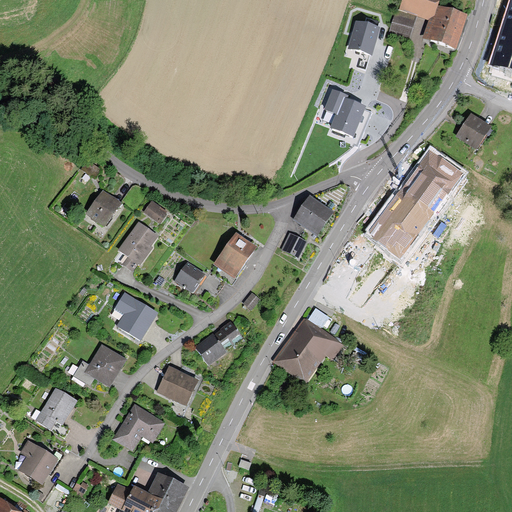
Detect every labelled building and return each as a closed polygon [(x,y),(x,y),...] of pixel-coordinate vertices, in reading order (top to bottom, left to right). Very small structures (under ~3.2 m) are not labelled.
[(455,47),(466,15),(436,6),(437,0),(404,0),(401,11),(398,10),(391,32),(409,37),(416,14),(430,19),(424,37),(455,47)] [(511,0),(510,0),(491,63),(511,69),(511,0)] [(379,28),(357,22),(349,47),(372,54),(379,28)] [(347,96),(333,91),(326,109),(337,113),(332,126),(355,135),(366,106),(346,99),(347,96)] [(477,148),(490,127),(471,114),(458,136),(477,148)] [(462,174),(431,151),(371,232),(401,255),(462,174)] [(87,214),(104,226),(122,203),(105,190),(87,214)] [(311,195),(293,220),(316,236),(334,211),(311,195)] [(159,224),(168,210),(152,200),(143,213),(159,224)] [(159,236),(139,222),(118,250),(128,257),(123,264),(133,272),(138,265),(140,267),(153,249),(151,247),(159,236)] [(215,264),(234,277),(256,247),(237,233),(215,264)] [(306,242),(290,234),(282,249),(298,257),(306,242)] [(175,283),(190,294),(201,280),(186,268),(175,283)] [(141,340),(158,313),(124,292),(113,310),(124,316),(118,326),(141,340)] [(243,304),(251,310),(260,299),(252,293),(243,304)] [(309,320),(277,366),(301,383),(322,352),(328,356),(339,341),(309,320)] [(231,323),(215,335),(226,350),(242,337),(231,323)] [(228,352),(226,350),(215,335),(214,333),(195,347),(209,366),(228,352)] [(90,385),(94,379),(111,388),(128,359),(102,344),(90,364),(83,360),(74,376),(90,385)] [(186,406),(199,380),(169,366),(156,392),(186,406)] [(63,425),(77,401),(55,388),(36,420),(52,429),(57,422),(63,425)] [(135,405),(113,441),(133,453),(142,437),(152,444),(165,423),(135,405)] [(43,485),(60,458),(28,439),(19,453),(25,457),(17,470),(43,485)] [(175,511),(188,487),(158,473),(148,494),(134,487),(132,491),(118,485),(108,505),(120,510),(118,511),(175,511)] [(77,485),(75,492),(85,495),(88,488),(77,485)] [(18,511),(0,499),(0,511),(18,511)]
